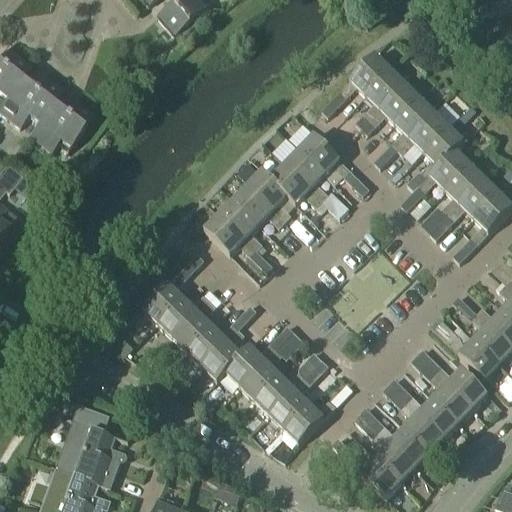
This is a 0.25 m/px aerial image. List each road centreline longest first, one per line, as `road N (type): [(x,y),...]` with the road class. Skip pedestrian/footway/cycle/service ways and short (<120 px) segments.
road 1 (residential): [(313,511),(0,318)]
road 2 (residential): [(387,201),(268,312)]
road 3 (residential): [(100,0),(114,20),(78,85),(38,51)]
road 4 (residential): [(456,289),(381,361),(365,396)]
road 5 (residential): [(365,396),(292,321),(268,312)]
